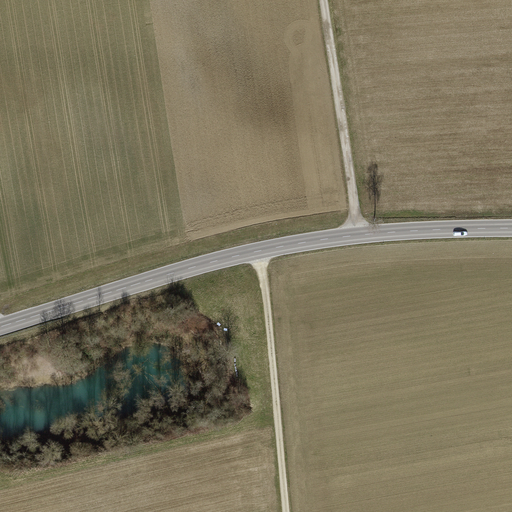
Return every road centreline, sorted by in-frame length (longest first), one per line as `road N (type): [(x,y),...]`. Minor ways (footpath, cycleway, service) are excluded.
road 1 (primary): [(511,228),(390,232),(256,251),(0,327)]
road 2 (track): [(286,511),(256,251)]
road 3 (track): [(323,0),(359,235)]
